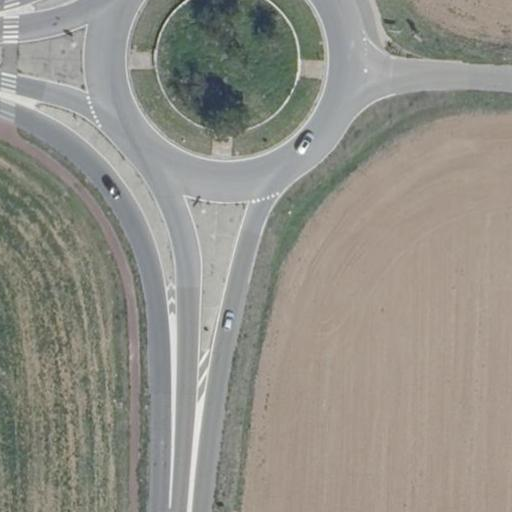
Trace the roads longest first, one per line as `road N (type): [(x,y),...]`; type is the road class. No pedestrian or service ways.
road 1 (secondary): [(0,108),(64,139),(112,187),(140,237),(190,510)]
road 2 (secondary): [(166,166),(201,409)]
road 3 (secondary): [(201,409),(273,175)]
road 4 (unclassified): [(350,74),(511,82)]
road 5 (secondary): [(273,175),(326,136),(350,74)]
road 6 (secondary): [(123,3),(0,29)]
road 7 (secondary): [(0,83),(118,113)]
